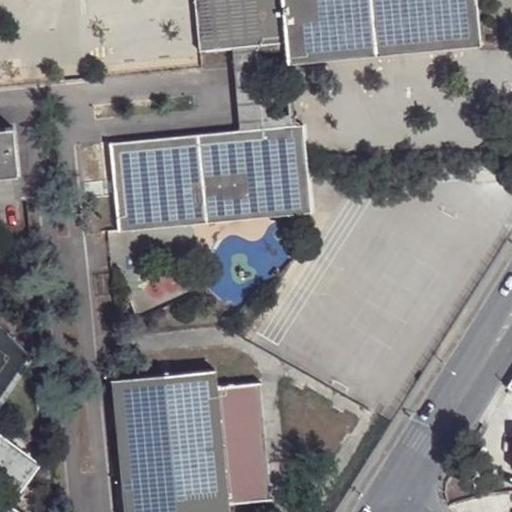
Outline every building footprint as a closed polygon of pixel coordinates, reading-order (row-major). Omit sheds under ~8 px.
[(194,0),(199,50),(232,48),(287,43),(282,0),(194,0)] [(416,2),(421,48),(482,43),(477,0),(282,0),(287,43),(289,63),(310,61),(305,13),(416,2)] [(310,61),(421,48),(416,2),(305,13),(310,61)] [(289,63),(287,43),(232,48),(237,104),(263,101),(265,117),(282,116),(283,126),(296,125),(289,63)] [(240,130),(283,126),(282,116),(265,117),(263,101),(237,104),(240,130)] [(303,124),(296,125),(283,126),(240,130),(111,143),(120,230),(312,211),(307,164),(303,124)] [(0,176),(18,174),(14,127),(0,128),(0,176)] [(230,511),(230,503),(218,387),(216,369),(112,379),(126,511),(230,511)] [(261,382),(218,387),(230,503),(272,499),(261,382)] [(0,511),(25,511),(13,504),(43,462),(3,431),(0,435),(0,511)]
